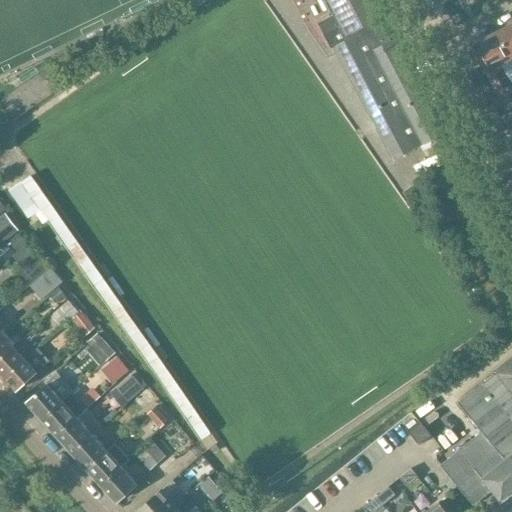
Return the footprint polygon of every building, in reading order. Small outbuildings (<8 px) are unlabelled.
[(371,0),(326,0),(335,15),(318,24),(331,50),(335,48),(338,55),(338,56),(393,160),(420,146),(421,149),(427,158),(436,153),(447,147),(441,135),(442,135),(441,134),(413,79),(392,41),(391,41),(378,18),(380,17),(371,0)] [(511,25),(498,33),(511,58),(511,57),(511,25)] [(511,58),(498,33),(471,47),(484,71),(483,72),(484,75),(486,74),(500,100),(511,93),(511,91),(498,65),(511,58)] [(511,125),(511,111),(501,117),(507,128),(511,125)] [(6,213),(0,218),(0,246),(1,246),(17,233),(21,230),(6,213)] [(28,245),(20,235),(8,246),(15,255),(28,245)] [(31,262),(37,257),(27,246),(14,257),(24,268),(31,262)] [(50,267),(39,255),(37,257),(31,262),(24,268),(20,272),(31,284),(50,267)] [(49,270),(35,282),(44,292),(58,280),(49,270)] [(58,288),(50,295),(57,303),(65,296),(58,288)] [(78,314),(68,302),(55,313),(64,325),(78,314)] [(71,320),(72,320),(85,337),(96,328),(82,311),(71,320)] [(0,336),(2,335),(9,328),(0,318),(0,336)] [(0,336),(0,359),(25,337),(25,336),(20,341),(17,337),(10,343),(2,335),(0,336)] [(0,359),(0,372),(5,378),(25,360),(37,349),(25,337),(0,359)] [(115,353),(101,337),(91,346),(106,362),(115,353)] [(25,360),(5,378),(16,391),(19,389),(36,373),(49,361),(37,349),(25,360)] [(511,492),(511,358),(494,373),(459,402),(482,432),(440,465),(473,506),(492,491),(501,502),(511,492)] [(30,400),(27,403),(42,419),(70,395),(71,393),(73,391),(58,374),(47,385),(30,400)] [(144,389),(132,375),(116,389),(128,403),(144,389)] [(100,396),(92,387),(79,399),(87,408),(100,396)] [(42,419),(57,437),(86,409),(85,410),(71,393),(70,395),(42,419)] [(168,421),(156,407),(147,414),(159,429),(168,421)] [(72,453),(92,435),(100,428),(102,426),(87,409),(86,409),(57,437),(72,453)] [(407,431),(419,446),(431,436),(419,421),(407,431)] [(72,453),(87,469),(114,444),(111,440),(103,447),(92,435),(72,453)] [(152,441),(136,455),(150,470),(165,456),(152,441)] [(87,469),(102,486),(122,467),(129,461),(126,457),(114,444),(87,469)] [(122,467),(102,486),(117,503),(137,484),(136,484),(144,477),(146,475),(142,471),(133,479),(122,468),(130,461),(129,461),(122,467)] [(400,478),(406,486),(418,477),(411,469),(400,478)] [(135,511),(169,511),(175,507),(169,501),(166,498),(178,487),(172,479),(160,491),(135,511)] [(388,487),(377,496),(384,505),(395,495),(388,487)] [(374,511),(384,505),(377,496),(366,505),(371,511),(374,511)] [(446,511),(439,503),(428,511),(446,511)]
